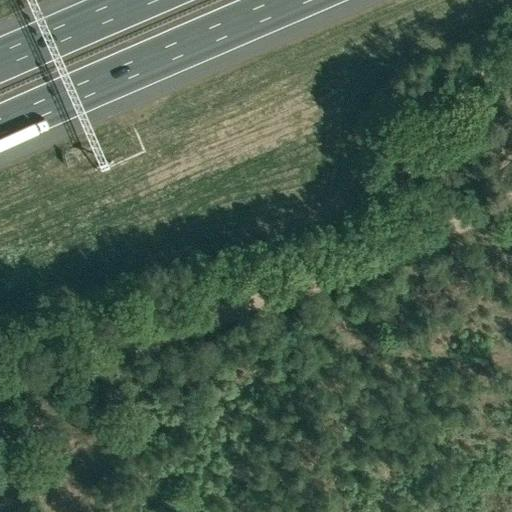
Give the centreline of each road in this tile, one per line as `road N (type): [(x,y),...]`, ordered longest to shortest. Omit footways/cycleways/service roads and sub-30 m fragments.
road 1 (track): [(511,212),(134,361),(0,402)]
road 2 (motorway): [(0,128),(295,0)]
road 3 (motorway): [(138,0),(0,60)]
